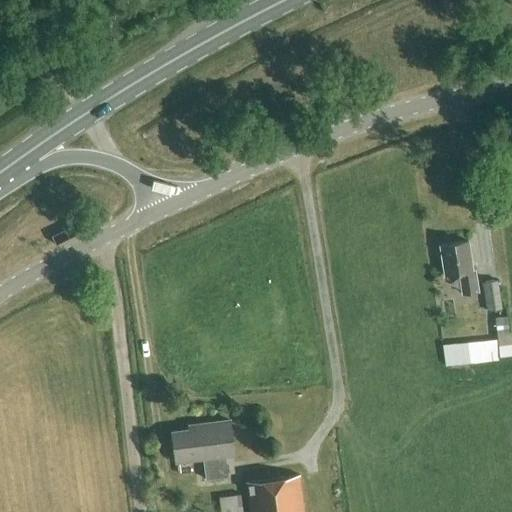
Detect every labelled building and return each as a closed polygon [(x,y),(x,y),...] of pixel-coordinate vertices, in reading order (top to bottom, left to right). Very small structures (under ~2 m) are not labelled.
[(467,240),(440,244),(444,273),(459,271),(462,293),(477,291),(474,269),(471,269),(467,240)] [(487,312),(502,309),(497,281),(482,283),(487,312)] [(508,316),(495,317),(497,339),(442,345),(444,367),(499,360),(499,358),(511,356),(508,316)] [(171,432),(175,462),(203,459),(205,477),(227,474),(225,456),(234,455),(230,420),(199,424),(199,428),(171,432)] [(303,511),(299,475),(246,482),(249,511),(303,511)] [(242,507),(240,495),(218,498),(220,509),(242,507)]
